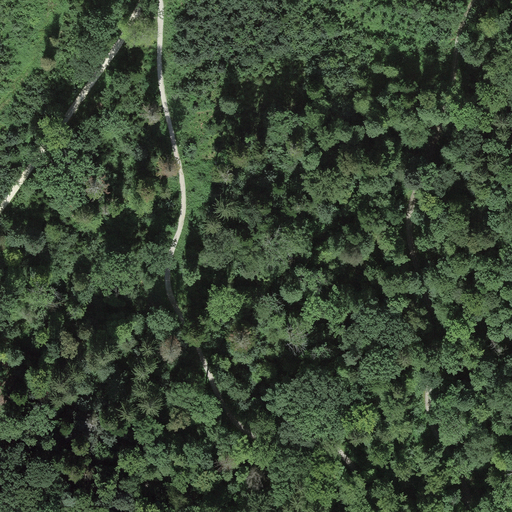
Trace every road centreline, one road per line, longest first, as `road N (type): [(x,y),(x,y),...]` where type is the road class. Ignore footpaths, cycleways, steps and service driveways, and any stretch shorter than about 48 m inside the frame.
road 1 (track): [(157,0),(159,69),(183,172),(169,292),(227,408),(252,435),(315,440),(342,451),(381,511)]
road 2 (track): [(468,511),(428,404),(431,316),(409,248),(409,213),(464,23),(478,0)]
road 3 (track): [(0,209),(141,0)]
